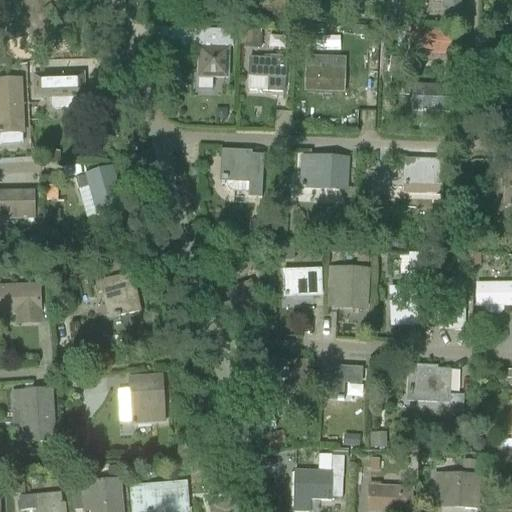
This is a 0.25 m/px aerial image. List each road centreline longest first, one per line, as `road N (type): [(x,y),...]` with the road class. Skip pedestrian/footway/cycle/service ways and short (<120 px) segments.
road 1 (residential): [(466,149),(154,139)]
road 2 (residential): [(213,345),(511,358)]
road 3 (residential): [(213,345),(154,139)]
road 4 (residential): [(262,511),(213,345)]
road 5 (residential): [(466,149),(471,0)]
road 6 (residential): [(154,139),(116,0)]
